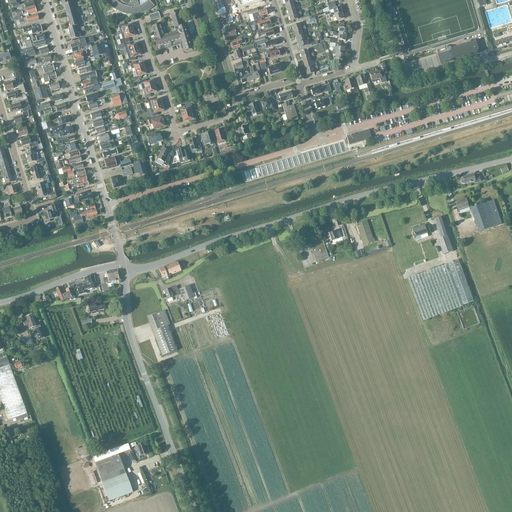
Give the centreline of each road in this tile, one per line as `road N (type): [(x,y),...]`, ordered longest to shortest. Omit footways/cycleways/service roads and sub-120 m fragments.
road 1 (tertiary): [(124,271),(391,186),(511,159)]
road 2 (tertiary): [(196,511),(128,331),(124,271)]
road 3 (unclassified): [(106,204),(316,142)]
road 4 (tertiary): [(106,204),(45,0)]
road 5 (residential): [(239,95),(222,119),(174,132),(139,22)]
road 6 (residential): [(0,228),(34,218),(0,102)]
road 7 (tertiary): [(0,302),(123,265)]
road 8 (residential): [(300,85),(355,64),(349,0)]
